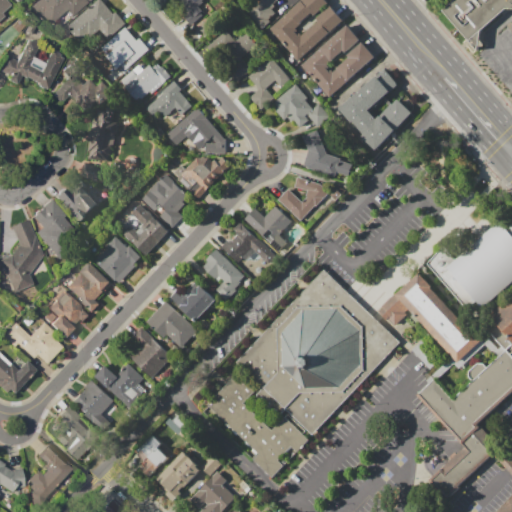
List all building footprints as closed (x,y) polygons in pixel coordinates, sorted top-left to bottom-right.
[(0,0),(5,0),(10,5),(0,14),(2,16),(0,17),(0,0)] [(29,6),(36,0),(91,0),(72,16),(67,10),(46,26),(29,6)] [(65,27),(96,0),(98,0),(112,14),(115,12),(125,24),(107,40),(98,30),(80,45),(65,27)] [(200,0),(202,2),(197,6),(201,10),(191,18),(176,0),(200,0)] [(242,8),(251,0),(277,0),(272,5),(273,6),(270,9),(274,13),(266,20),(268,22),(260,29),(242,8)] [(268,28),(300,0),(325,0),(328,3),(313,16),(311,14),(295,28),(297,30),(295,32),(296,34),(298,33),(301,35),(317,21),(315,18),(330,5),(343,21),(297,61),(268,28)] [(460,0),(511,0),(511,5),(472,41),(447,12),(460,0)] [(300,65),(347,24),(360,40),(345,53),(343,50),(326,65),(328,67),(326,69),(328,71),(330,69),(332,72),(349,58),(346,55),(362,42),(375,57),(329,98),(300,65)] [(148,50),(122,72),(109,57),(116,51),(108,41),(124,27),(133,38),(127,43),(130,46),(138,38),(148,50)] [(206,45),(237,80),(251,68),(243,59),(257,47),(243,32),(233,40),(224,30),(206,45)] [(45,89),(19,76),(15,84),(7,80),(12,72),(0,65),(5,56),(15,62),(28,38),(38,43),(25,67),(39,74),(51,51),(62,57),(45,89)] [(288,79),(280,86),(274,80),(265,88),(273,99),(260,110),(249,97),(258,89),(247,76),(270,57),(288,79)] [(65,64),(57,71),(63,77),(60,79),(61,81),(60,80),(56,84),(57,86),(51,91),(52,93),(50,94),(56,102),(58,100),(59,101),(66,95),(70,101),(78,94),(87,105),(94,98),(97,101),(102,97),(98,91),(102,88),(97,83),(94,85),(88,78),(87,80),(83,75),(65,64)] [(123,87),(149,65),(152,68),(157,64),(160,67),(161,66),(171,77),(151,95),(148,92),(139,99),(138,98),(135,101),(123,87)] [(338,109),(384,68),(397,83),(368,109),(375,118),(398,98),(412,114),(395,129),(397,131),(375,150),(338,109)] [(145,109),(162,94),(161,92),(173,81),(181,90),(179,91),(192,106),(180,116),(174,108),(163,117),(161,114),(158,117),(156,114),(152,117),(145,109)] [(271,104),(294,84),(306,98),(304,100),(312,109),(318,103),(329,117),(317,127),(306,114),(303,116),(308,121),(300,128),(296,122),(296,123),(293,120),(290,122),(286,116),(284,118),(271,104)] [(195,106),(222,139),(224,139),(224,154),(202,153),(203,144),(196,150),(185,136),(174,145),(163,133),(195,106)] [(88,158),(89,152),(87,152),(89,141),(88,141),(90,130),(91,130),(94,117),(96,118),(97,109),(105,111),(106,108),(114,109),(112,122),(117,123),(113,146),(111,146),(110,157),(108,156),(107,162),(88,158)] [(303,167),(308,151),(302,136),(316,130),(325,154),(340,158),(339,161),(351,165),(347,176),(335,172),(334,177),(303,167)] [(198,199),(193,194),(200,187),(195,183),(187,191),(175,180),(178,177),(174,173),(181,166),(184,169),(200,152),(202,153),(212,164),(216,160),(219,163),(223,158),(230,164),(198,199)] [(171,228),(159,217),(164,211),(158,206),(153,211),(141,200),(150,190),(149,189),(157,181),(158,181),(159,180),(159,179),(160,178),(161,179),(165,174),(173,182),(181,191),(182,190),(188,196),(182,202),(184,205),(177,212),(182,217),(171,228)] [(277,199),(288,189),(301,202),(305,198),(307,190),(294,188),(297,177),(319,184),(328,193),(299,221),(277,199)] [(76,223),(96,203),(78,184),(69,192),(63,186),(51,197),(76,223)] [(34,233),(40,227),(31,217),(51,200),(64,216),(62,218),(80,238),(56,259),(34,233)] [(123,237),(138,221),(130,214),(139,204),(168,232),(145,257),(123,237)] [(244,219),(255,209),(264,217),(275,206),(291,221),(278,235),(286,243),(277,252),(244,219)] [(27,275),(31,284),(12,292),(0,262),(0,259),(10,255),(17,245),(10,227),(27,220),(41,255),(27,275)] [(481,308),(511,281),(511,226),(508,230),(499,220),(454,260),(442,246),(425,262),(466,309),(475,301),(481,308)] [(268,264),(251,248),(236,263),(221,248),(227,241),(229,243),(238,235),(233,230),(240,223),(275,257),(268,264)] [(94,262),(106,248),(105,247),(114,237),(126,248),(128,246),(140,257),(133,264),(134,266),(117,284),(94,262)] [(216,250),(244,275),(237,283),(238,284),(234,289),(235,290),(225,302),(214,291),(223,281),(217,276),(214,279),(202,268),(208,261),(206,260),(216,250)] [(65,287),(88,262),(110,283),(94,300),(99,304),(91,312),(65,287)] [(236,362),(325,270),(400,343),(312,435),(236,362)] [(458,363),(408,309),(405,312),(407,314),(393,327),(377,310),(397,293),(398,294),(420,273),(432,286),(430,288),(462,322),(464,320),(482,341),(458,363)] [(170,298),(178,290),(182,295),(196,280),(216,299),(194,321),(170,298)] [(39,316),(62,337),(69,328),(68,327),(75,319),(80,323),(88,314),(61,291),(39,316)] [(511,301),(511,341),(492,319),(511,301)] [(146,322),(165,302),(197,331),(181,348),(167,334),(163,338),(146,322)] [(44,364),(34,355),(28,361),(2,336),(13,323),(28,337),(41,322),(54,334),(51,338),(60,347),(44,364)] [(141,327),(171,357),(151,378),(129,357),(139,346),(131,338),(141,327)] [(417,396),(435,379),(453,399),(508,349),(511,353),(511,391),(476,424),(499,449),(457,486),(459,488),(445,500),(427,480),(464,447),(417,396)] [(33,369),(11,394),(7,390),(5,392),(0,387),(0,356),(16,370),(24,361),(33,369)] [(95,377),(106,366),(116,375),(128,363),(143,378),(121,401),(95,377)] [(206,405),(238,372),(255,389),(242,403),(271,430),(284,417),(308,439),(296,451),(290,446),(277,460),(282,466),(271,478),(252,460),(257,454),(206,405)] [(90,380),(113,400),(100,414),(109,422),(101,430),(69,402),(78,392),(79,393),(90,380)] [(67,406),(79,418),(77,421),(87,431),(89,428),(100,438),(87,451),(86,449),(77,459),(60,443),(68,435),(53,420),(67,406)] [(168,458),(149,478),(131,461),(154,438),(161,445),(158,448),(168,458)] [(46,445),(71,468),(42,501),(27,488),(30,484),(26,480),(35,470),(41,475),(44,471),(42,468),(45,464),(36,456),(46,445)] [(156,479),(183,451),(201,468),(179,491),(180,493),(173,501),(163,491),(166,488),(156,479)] [(13,488),(10,493),(0,486),(0,462),(4,465),(3,466),(10,471),(9,470),(20,468),(23,487),(13,488)] [(216,471),(226,481),(225,481),(239,494),(221,511),(196,511),(199,509),(189,499),(216,471)] [(511,511),(497,511),(511,497),(511,511)] [(79,511),(90,502),(99,511),(105,505),(112,511),(79,511)]
